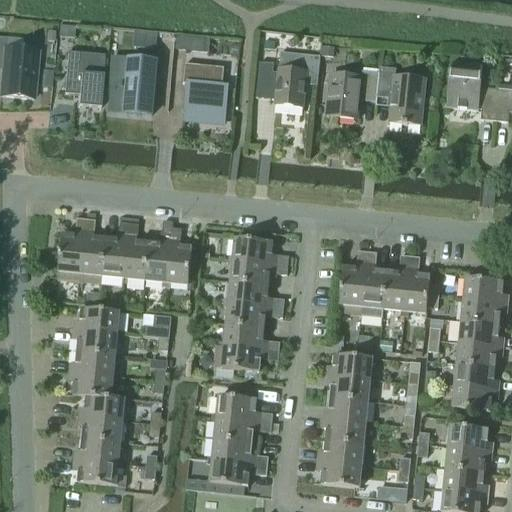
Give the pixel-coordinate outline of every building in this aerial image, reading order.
[(59,27),(58,39),(74,40),(75,28),(59,27)] [(134,34),(132,49),(152,51),(154,36),(134,34)] [(176,38),(175,51),(187,52),(188,39),(176,38)] [(321,58),(334,59),(334,51),(322,49),(321,58)] [(4,52),(0,93),(0,99),(33,102),(37,55),(21,53),(4,52)] [(302,110),(305,86),(317,88),(320,58),(280,54),(278,75),(272,74),(273,66),(259,65),(255,100),(275,102),(275,107),(302,110)] [(77,110),(78,110),(98,112),(99,112),(104,58),(67,55),(63,97),(78,98),(77,110)] [(112,60),(107,114),(151,118),(156,64),(112,60)] [(447,110),(481,113),(480,123),(494,124),(497,91),(480,89),(482,68),(452,64),(447,110)] [(185,66),(183,87),(188,87),(185,110),(186,111),(186,117),(202,118),(202,119),(208,120),(208,119),(224,120),(224,114),(225,114),(227,89),(222,89),(224,70),(185,66)] [(378,75),(375,105),(375,108),(390,110),(389,125),(420,128),(425,82),(394,79),(395,70),(379,69),(378,75)] [(42,73),(40,89),(51,90),(52,74),(42,73)] [(326,119),(357,122),(359,103),(375,105),(378,75),(361,74),(361,80),(330,77),(326,119)] [(511,92),(497,91),(494,124),(507,125),(508,116),(511,116),(511,92)] [(59,275),(58,283),(79,285),(85,222),(77,221),(75,238),(62,237),(59,275)] [(85,222),(79,285),(101,288),(106,241),(94,240),(95,223),(85,222)] [(149,245),(145,283),(162,285),(162,290),(166,290),(171,231),(172,225),(163,224),(163,230),(161,247),(149,245)] [(106,241),(101,288),(102,279),(119,281),(119,286),(123,286),(129,226),(119,225),(118,242),(106,241)] [(129,226),(123,286),(126,286),(127,282),(145,283),(149,245),(137,244),(138,227),(129,226)] [(171,231),(166,290),(169,291),(170,286),(188,288),(192,250),(180,249),(181,232),(171,231)] [(228,259),(228,263),(287,269),(288,260),(272,258),(273,246),(235,242),(233,260),(228,259)] [(344,269),(340,308),(339,316),(361,318),(368,255),(358,254),(356,271),(344,269)] [(368,255),(361,318),(382,320),(383,312),(387,274),(375,273),(376,256),(368,255)] [(387,274),(383,312),(400,314),(400,319),(404,319),(410,259),(401,259),(399,275),(387,274)] [(410,259),(404,319),(407,319),(408,315),(426,317),(427,311),(428,299),(429,287),(430,279),(418,277),(419,260),(410,259)] [(228,263),(228,266),(232,267),(230,285),(268,289),(270,277),(286,278),(287,269),(228,263)] [(466,281),(464,303),(506,307),(507,300),(502,299),(504,285),(466,281)] [(224,302),(224,306),(283,312),(284,303),(267,301),(268,289),(230,285),(229,302),(224,302)] [(429,287),(428,299),(438,300),(439,288),(429,287)] [(428,299),(427,311),(437,312),(438,300),(428,299)] [(464,303),(461,325),(499,329),(501,315),(506,316),(506,307),(464,303)] [(224,306),(223,309),(228,310),(226,328),(264,332),(265,320),(282,321),(283,312),(224,306)] [(75,324),(74,332),(117,337),(119,315),(81,311),(80,325),(75,324)] [(143,339),(158,341),(168,342),(171,320),(154,318),(153,329),(144,329),(143,339)] [(461,325),(459,347),(502,351),(503,343),(498,342),(499,329),(461,325)] [(220,345),(219,349),(279,355),(280,346),(263,344),(264,332),(226,328),(224,345),(220,345)] [(430,331),(429,344),(438,345),(440,332),(430,331)] [(78,341),(77,355),(115,359),(117,337),(74,332),(73,340),(78,341)] [(333,339),(333,349),(343,350),(343,340),(333,339)] [(157,353),(167,354),(168,342),(158,341),(157,353)] [(359,341),(358,351),(371,353),(372,342),(359,341)] [(381,343),(380,353),(391,355),(392,345),(381,343)] [(429,344),(428,355),(437,356),(438,345),(429,344)] [(459,347),(457,368),(495,371),(496,358),(501,358),(502,351),(459,347)] [(216,349),(214,370),(222,371),(260,375),(261,363),(278,364),(279,355),(219,349),(216,349)] [(70,367),(69,375),(113,380),(115,359),(77,355),(76,368),(70,367)] [(327,371),(327,379),(370,383),(372,361),(334,357),(332,371),(327,371)] [(150,362),(149,372),(155,372),(154,384),(164,385),(165,375),(165,373),(166,364),(150,362)] [(457,368),(455,390),(498,394),(499,386),(493,385),(495,371),(457,368)] [(426,374),(424,387),(434,388),(435,375),(426,374)] [(72,398),(86,399),(110,401),(111,401),(113,380),(69,375),(69,383),(74,384),(72,398)] [(409,375),(408,387),(418,388),(419,376),(409,375)] [(331,387),(330,401),(367,405),(370,383),(327,379),(326,386),(331,387)] [(154,384),(153,396),(163,397),(164,385),(154,384)] [(407,399),(416,400),(418,388),(408,387),(407,399)] [(424,387),(423,398),(433,399),(434,388),(424,387)] [(453,411),(490,415),(492,401),(497,401),(498,394),(455,390),(453,411)] [(80,412),(79,419),(122,424),(124,402),(111,401),(110,401),(86,399),(85,412),(80,412)] [(217,417),(212,416),(212,420),(271,427),(272,417),(256,415),(257,403),(219,399),(217,417)] [(323,414),(322,421),(365,426),(367,405),(330,401),(328,414),(323,414)] [(151,415),(150,427),(160,428),(161,416),(151,415)] [(405,418),(404,430),(413,431),(414,419),(405,418)] [(83,428),(82,442),(120,446),(122,424),(79,419),(78,428),(83,428)] [(216,424),(214,442),(252,446),(254,434),(270,436),(271,427),(212,420),(211,424),(216,424)] [(327,430),(325,444),(363,448),(365,426),(322,421),(321,430),(327,430)] [(149,439),(159,440),(160,428),(150,427),(149,439)] [(450,429),(448,451),(491,455),(492,447),(487,446),(488,433),(450,429)] [(402,442),(412,443),(413,431),(404,430),(402,442)] [(419,436),(418,448),(428,449),(429,437),(419,436)] [(75,455),(75,463),(118,468),(120,446),(82,442),(80,455),(75,455)] [(208,460),(207,463),(267,470),(268,460),(251,458),(252,446),(214,442),(212,460),(208,460)] [(319,457),(318,464),(361,469),(363,448),(325,444),(324,457),(319,457)] [(418,448),(417,459),(426,460),(428,449),(418,448)] [(448,451),(446,472),(484,476),(485,462),(490,463),(491,455),(448,451)] [(147,458),(146,471),(156,472),(157,459),(147,458)] [(400,461),(399,473),(409,474),(410,462),(400,461)] [(78,485),(116,489),(126,490),(127,479),(117,478),(118,468),(75,463),(74,471),(79,471),(78,485)] [(266,479),(267,470),(207,463),(207,467),(212,467),(210,484),(210,485),(243,489),(248,489),(249,477),(266,479)] [(322,473),(321,487),(358,491),(361,469),(318,464),(317,472),(322,473)] [(145,481),(154,483),(156,472),(146,471),(145,481)] [(446,472),(444,494),(487,498),(488,490),(483,489),(484,476),(446,472)] [(398,484),(408,486),(409,474),(399,473),(398,484)] [(415,478),(414,491),(423,492),(425,479),(415,478)] [(414,491),(412,502),(422,503),(423,492),(414,491)] [(444,494),(441,511),(480,511),(481,505),(486,506),(487,498),(444,494)]
